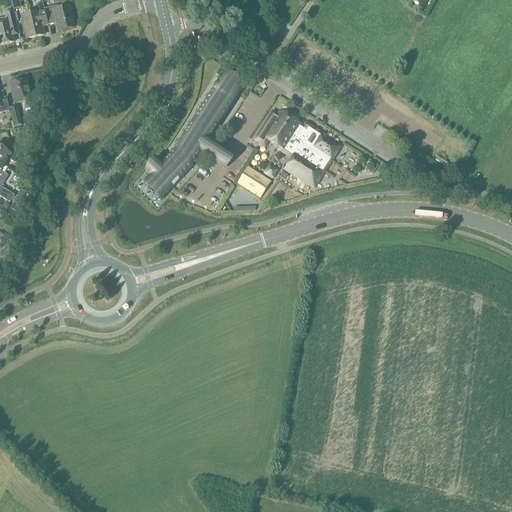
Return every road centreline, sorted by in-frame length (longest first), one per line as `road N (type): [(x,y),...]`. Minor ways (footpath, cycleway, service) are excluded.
road 1 (secondary): [(511,235),(442,212),(385,210),(191,263)]
road 2 (unclassified): [(166,27),(192,24),(209,33),(406,163)]
road 3 (tertiary): [(85,205),(166,94),(166,27)]
road 4 (residential): [(0,67),(82,45),(112,11),(158,0)]
